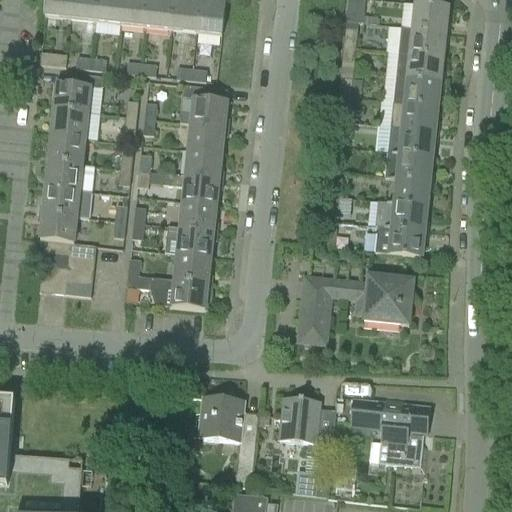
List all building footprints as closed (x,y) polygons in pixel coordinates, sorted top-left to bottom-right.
[(71,25),(73,0),(46,0),(44,22),(71,25)] [(96,27),(99,0),(73,0),(71,25),(96,27)] [(121,30),(124,0),(99,0),(96,27),(121,30)] [(146,33),(149,0),(124,0),(121,30),(146,33)] [(171,35),(175,2),(153,0),(149,0),(146,33),(171,35)] [(376,30),(376,21),(363,20),(365,3),(348,1),(345,26),(362,28),(376,30)] [(197,38),(200,5),(175,2),(171,35),(197,38)] [(221,41),(225,8),(200,5),(197,38),(221,41)] [(445,37),(448,12),(415,8),(412,33),(445,37)] [(362,30),(362,28),(345,26),(345,28),(346,28),(346,32),(345,32),(343,52),(356,53),(358,34),(357,34),(358,30),(362,30)] [(442,62),(445,37),(412,33),(401,32),(398,57),(442,62)] [(353,78),(354,72),(356,53),(343,52),(341,71),(340,76),(353,78)] [(66,72),(67,60),(41,57),(40,70),(66,72)] [(440,87),(442,62),(398,57),(395,82),(440,87)] [(90,75),(91,63),(77,62),(75,74),(90,75)] [(105,77),(107,65),(91,63),(90,75),(105,77)] [(140,80),(142,68),(127,67),(126,79),(140,80)] [(155,82),(157,70),(142,68),(140,80),(155,82)] [(190,86),(192,74),(177,72),(175,84),(190,86)] [(205,87),(207,75),(192,74),(190,86),(205,87)] [(350,102),(352,83),(353,78),(340,76),(338,101),(350,102)] [(101,93),(103,82),(70,78),(69,89),(56,87),(53,114),(88,118),(90,92),(101,93)] [(437,112),(440,87),(395,82),(393,107),(437,112)] [(224,132),(227,106),(226,106),(227,95),(183,90),(182,102),(192,103),(191,118),(181,117),(179,128),(189,129),(224,132)] [(348,121),(350,102),(338,101),(336,120),(348,121)] [(136,123),(137,113),(138,107),(127,106),(125,122),(136,123)] [(435,137),(437,113),(437,112),(393,107),(390,132),(435,137)] [(155,125),(157,109),(145,108),(144,124),(155,125)] [(85,144),(88,118),(53,114),(50,140),(85,144)] [(135,139),(136,123),(125,122),(123,138),(135,139)] [(153,141),(155,125),(144,124),(142,140),(153,141)] [(221,158),(224,132),(189,129),(186,155),(221,158)] [(346,152),(348,133),(335,132),(333,151),(346,152)] [(432,162),(435,137),(390,132),(387,157),(432,162)] [(82,170),(85,144),(50,140),(48,166),(82,170)] [(344,172),(346,152),(333,151),(331,170),(344,172)] [(219,184),(221,158),(186,155),(183,180),(219,184)] [(429,187),(432,162),(387,157),(385,182),(397,183),(429,187)] [(131,175),(133,159),(121,158),(119,174),(131,175)] [(150,177),(151,161),(140,160),(138,176),(150,177)] [(91,197),(94,171),(82,170),(48,166),(45,192),(91,197)] [(129,192),(131,175),(119,174),(118,190),(129,192)] [(148,193),(150,177),(138,176),(137,192),(148,193)] [(219,184),(183,180),(163,178),(162,190),(182,192),(181,207),(216,210),(219,184)] [(340,202),(342,183),(330,182),(328,201),(340,202)] [(427,212),(429,187),(397,183),(394,208),(427,212)] [(89,224),(91,197),(45,192),(42,219),(77,222),(89,224)] [(338,222),(340,202),(328,201),(326,221),(338,222)] [(424,236),(427,212),(394,208),(377,206),(375,231),(377,231),(424,236)] [(213,236),(216,210),(181,207),(178,233),(213,236)] [(126,227),(127,211),(116,210),(114,226),(126,227)] [(144,229),(146,213),(135,212),(133,228),(144,229)] [(73,248),(77,222),(42,219),(40,245),(44,245),(70,248),(73,248)] [(124,243),(126,227),(114,226),(113,242),(124,243)] [(143,245),(144,229),(133,228),(131,244),(143,245)] [(166,244),(164,258),(175,259),(210,263),(213,236),(178,233),(167,231),(166,244)] [(421,262),(424,236),(377,231),(374,257),(421,262)] [(335,252),(337,234),(324,232),(323,251),(335,252)] [(68,261),(70,248),(44,245),(43,258),(68,261)] [(94,263),(96,251),(73,248),(70,248),(68,261),(94,263)] [(67,274),(68,261),(43,258),(41,271),(54,272),(67,274)] [(208,289),(210,263),(175,259),(172,285),(208,289)] [(93,276),(94,263),(68,261),(67,274),(93,276)] [(139,281),(140,266),(129,264),(127,280),(139,281)] [(52,298),(54,272),(41,271),(39,297),(52,298)] [(64,299),(66,286),(67,274),(54,272),(52,298),(64,299)] [(92,289),(92,282),(93,276),(67,274),(66,286),(92,289)] [(408,329),(413,285),(394,283),(394,281),(366,278),(365,287),(326,282),(325,284),(304,282),(298,347),(325,349),(330,296),(366,300),(363,325),(388,327),(408,329)] [(150,295),(152,283),(139,281),(127,280),(126,292),(150,295)] [(212,316),(213,301),(206,301),(208,289),(172,285),(160,283),(159,295),(161,297),(160,310),(205,315),(212,316)] [(90,302),(92,289),(66,286),(64,299),(90,302)] [(195,418),(194,429),(200,430),(198,443),(202,443),(239,447),(234,491),(246,493),(251,493),(256,439),(259,419),(239,417),(240,411),(244,412),(244,406),(202,401),(201,418),(195,418)] [(0,492),(8,493),(10,460),(14,404),(0,402),(0,492)] [(349,432),(349,437),(370,439),(370,434),(381,435),(377,468),(411,472),(411,476),(423,477),(426,451),(419,451),(420,439),(423,439),(425,416),(426,411),(402,409),(402,404),(384,402),(384,407),(352,404),(350,424),(349,432)] [(280,432),(279,446),(307,449),(306,461),(319,462),(318,480),(299,478),(297,499),(326,501),(330,463),(332,445),(332,437),(331,437),(317,435),(319,414),(320,407),(304,405),(304,404),(299,404),(299,405),(288,404),(283,403),(281,420),(280,432)] [(342,417),(342,408),(335,408),(334,416),(342,417)] [(0,511),(78,511),(82,474),(69,473),(69,464),(10,460),(8,493),(0,492),(0,511)] [(256,502),(235,499),(235,501),(234,501),(232,511),(276,511),(277,508),(267,507),(267,503),(263,503),(264,502),(256,501),(256,502)]
